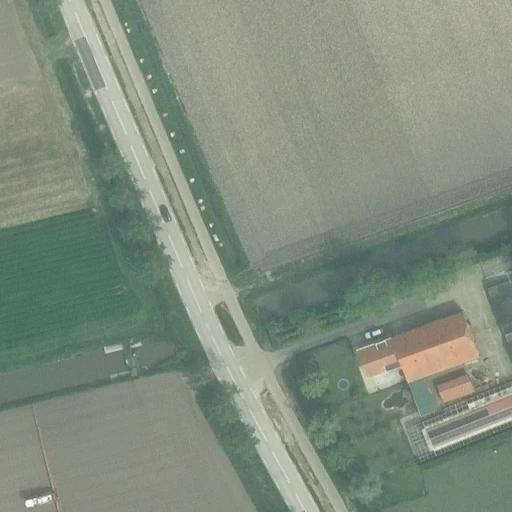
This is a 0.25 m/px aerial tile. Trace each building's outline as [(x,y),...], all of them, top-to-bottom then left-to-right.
[(511,292),(508,281),(488,288),(511,353),(511,292)] [(391,338),(358,350),(368,376),(401,364),(417,408),(419,407),(422,416),(435,411),(422,377),(479,356),(462,311),(390,337),(391,338)] [(335,349),(347,393),(363,389),(351,345),(335,349)] [(467,374),(437,385),(443,402),(474,391),(467,374)] [(511,395),(487,406),(425,430),(432,448),(511,415),(511,395)]
